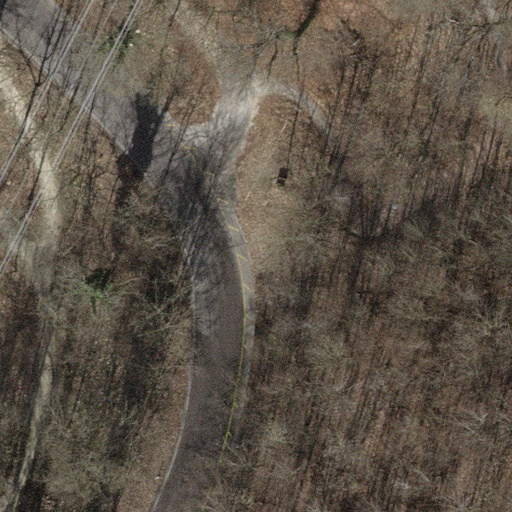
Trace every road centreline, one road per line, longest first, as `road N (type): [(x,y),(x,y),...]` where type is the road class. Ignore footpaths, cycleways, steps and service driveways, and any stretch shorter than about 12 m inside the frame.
road 1 (tertiary): [(7,0),(172,167),(222,283),(208,463),(184,511)]
road 2 (track): [(172,167),(212,139),(237,94),(215,44),(176,0)]
